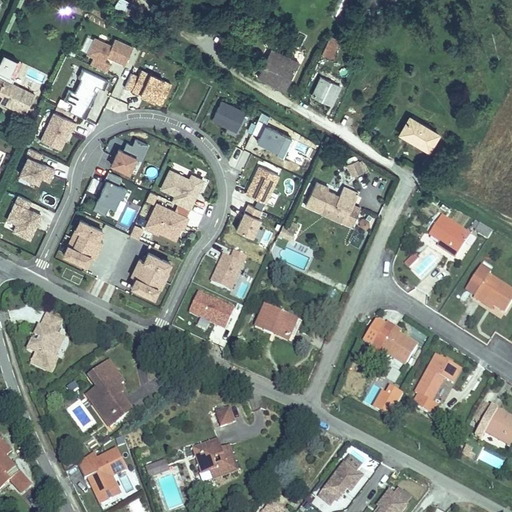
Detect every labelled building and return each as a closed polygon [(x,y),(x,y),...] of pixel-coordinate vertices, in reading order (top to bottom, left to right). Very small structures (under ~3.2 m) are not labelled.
[(128,14),(132,4),(124,0),(116,0),(113,7),(128,14)] [(335,0),(330,17),(341,21),(347,0),(335,0)] [(132,46),(113,39),(111,44),(92,38),(86,55),(92,57),(89,67),(107,73),(110,61),(125,66),(132,46)] [(335,50),(325,45),(316,62),(326,67),(335,50)] [(257,52),(243,79),(272,94),(286,68),(257,52)] [(0,75),(8,79),(15,62),(2,57),(0,61),(0,75)] [(160,106),(171,84),(134,67),(123,89),(160,106)] [(99,105),(107,80),(82,71),(75,94),(68,92),(64,101),(71,103),(68,113),(87,119),(92,103),(99,105)] [(76,92),(78,81),(71,80),(69,91),(76,92)] [(333,90),(315,81),(306,101),(323,109),(333,90)] [(5,87),(1,96),(17,103),(21,95),(5,87)] [(1,96),(0,95),(0,114),(11,120),(10,122),(22,128),(30,110),(17,103),(1,96)] [(211,120),(237,130),(246,107),(220,98),(211,120)] [(63,152),(73,121),(49,113),(39,144),(63,152)] [(0,114),(0,117),(10,122),(11,120),(0,114)] [(252,132),(258,134),(255,140),(277,149),(285,130),(258,118),(252,132)] [(398,144),(415,153),(424,135),(407,126),(398,144)] [(424,135),(415,153),(429,159),(438,141),(424,135)] [(136,136),(131,148),(143,153),(148,142),(136,136)] [(118,144),(109,162),(129,172),(138,153),(118,144)] [(16,179),(36,187),(46,165),(38,162),(42,154),(29,148),(16,179)] [(346,162),(350,175),(366,170),(362,157),(346,162)] [(258,162),(244,190),(266,201),(280,173),(258,162)] [(170,200),(190,209),(204,176),(189,170),(188,174),(169,166),(159,189),(172,195),(170,200)] [(114,179),(115,174),(107,171),(92,209),(105,214),(108,205),(115,207),(124,183),(114,179)] [(353,185),(347,172),(338,177),(345,189),(353,185)] [(146,199),(154,202),(156,193),(148,190),(146,199)] [(30,241),(41,214),(28,209),(31,201),(15,194),(1,229),(30,241)] [(309,196),(299,218),(316,226),(315,227),(335,235),(336,234),(345,238),(354,220),(346,216),(352,205),(336,198),(331,209),(319,203),(320,201),(309,196)] [(143,227),(176,241),(188,213),(155,199),(143,227)] [(252,235),(263,208),(246,201),(235,228),(252,235)] [(117,222),(128,227),(136,211),(125,206),(117,222)] [(79,212),(61,252),(85,264),(92,248),(98,251),(104,239),(99,237),(105,224),(79,212)] [(134,223),(130,233),(139,237),(143,226),(134,223)] [(429,249),(440,256),(450,264),(447,269),(456,275),(472,252),(442,231),(429,249)] [(498,245),(485,236),(481,243),(493,251),(498,245)] [(142,256),(139,255),(127,285),(154,296),(170,255),(147,246),(142,256)] [(228,255),(222,252),(209,281),(232,291),(248,255),(232,248),(228,255)] [(403,261),(408,268),(419,259),(414,252),(403,261)] [(450,264),(440,256),(436,261),(447,269),(450,264)] [(491,290),(481,284),(470,299),(480,306),(475,313),(472,317),(477,321),(482,315),(492,323),(504,331),(511,320),(511,310),(488,294),(491,290)] [(188,314),(226,328),(235,305),(197,290),(188,314)] [(470,299),(465,306),(475,313),(480,306),(470,299)] [(285,346),(295,324),(265,311),(255,333),(285,346)] [(488,329),(492,323),(482,315),(477,321),(488,329)] [(27,368),(47,378),(55,364),(47,359),(49,355),(52,356),(55,355),(58,353),(59,350),(59,348),(58,345),(57,344),(54,343),(56,340),(54,339),(59,329),(45,322),(40,332),(37,331),(32,340),(36,342),(32,348),(29,346),(25,354),(32,358),(27,368)] [(388,345),(372,374),(380,378),(383,374),(406,387),(417,366),(401,357),(403,353),(388,345)] [(105,369),(85,383),(92,393),(100,404),(90,411),(106,433),(127,419),(112,398),(121,391),(105,369)] [(438,376),(416,417),(418,418),(413,429),(432,439),(438,429),(430,425),(445,398),(455,404),(463,390),(438,376)] [(100,404),(92,393),(83,400),(90,411),(100,404)] [(213,421),(216,434),(229,431),(226,418),(213,421)] [(492,426),(485,421),(475,439),(483,443),(492,426)] [(499,430),(492,426),(483,443),(476,456),(482,460),(485,455),(511,470),(511,469),(511,437),(510,437),(509,439),(498,432),(499,430)] [(307,441),(302,447),(312,456),(317,450),(307,441)] [(209,451),(183,456),(184,461),(188,481),(196,480),(198,489),(223,484),(217,459),(211,461),(209,451)] [(0,454),(0,494),(3,492),(11,506),(22,500),(10,480),(7,481),(0,468),(6,465),(0,454)] [(88,463),(72,475),(80,490),(83,489),(87,486),(89,490),(87,491),(89,495),(87,497),(94,511),(99,511),(105,509),(105,510),(107,509),(107,508),(104,503),(113,498),(107,487),(121,479),(111,459),(91,469),(88,463)] [(355,474),(343,465),(338,471),(350,480),(355,474)] [(344,499),(355,484),(350,480),(338,471),(337,471),(316,498),(328,507),(330,509),(340,496),(344,499)] [(403,505),(391,496),(387,502),(398,511),(403,505)] [(116,503),(113,498),(104,503),(107,508),(116,503)] [(324,511),(328,507),(316,498),(312,504),(322,511),(324,511)] [(399,511),(398,511),(387,502),(381,498),(371,511),(399,511)]
